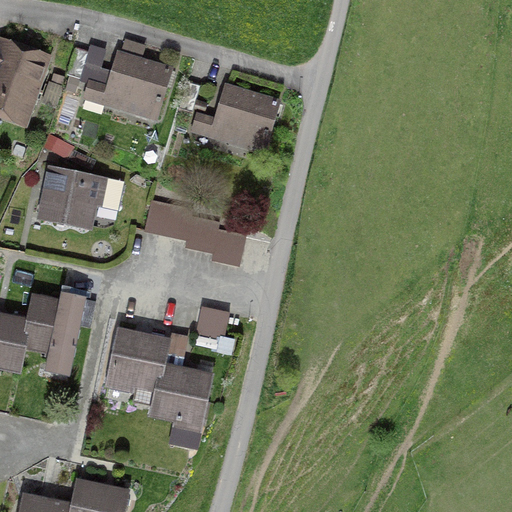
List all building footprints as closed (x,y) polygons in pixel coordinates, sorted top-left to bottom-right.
[(0,120),(23,128),(44,57),(0,44),(0,120)] [(64,76),(78,81),(85,57),(72,52),(64,76)] [(83,102),(157,121),(169,73),(114,59),(106,90),(87,85),(83,102)] [(196,89),(184,85),(176,113),(188,117),(196,89)] [(264,155),(278,107),(223,90),(213,123),(195,117),(190,134),(264,155)] [(121,188),(48,174),(38,226),(92,236),(97,213),(116,217),(121,188)] [(235,271),(241,242),(212,236),(215,226),(188,220),(190,210),(146,201),(138,236),(182,245),(181,252),(211,258),(209,266),(235,271)] [(71,369),(82,312),(31,302),(26,325),(20,358),(71,369)] [(221,347),(227,319),(201,313),(194,341),(221,347)] [(0,320),(0,379),(15,382),(20,358),(26,325),(0,320)] [(168,349),(117,338),(105,390),(156,401),(163,372),(168,349)] [(150,425),(201,437),(213,384),(163,372),(156,401),(150,425)] [(127,511),(130,500),(79,490),(75,511),(127,511)] [(75,511),(20,501),(18,511),(75,511)]
